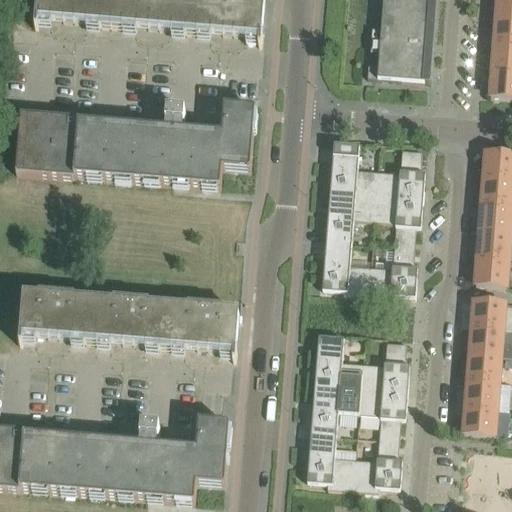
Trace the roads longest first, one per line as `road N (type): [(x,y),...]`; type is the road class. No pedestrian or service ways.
road 1 (residential): [(448,129),(458,177),(452,282),(439,296),(416,511)]
road 2 (residential): [(256,381),(291,118)]
road 3 (residential): [(295,70),(44,47)]
road 4 (residential): [(256,381),(19,363)]
road 5 (residential): [(448,129),(291,118)]
road 6 (residential): [(245,511),(256,381)]
road 7 (residential): [(455,0),(448,129)]
